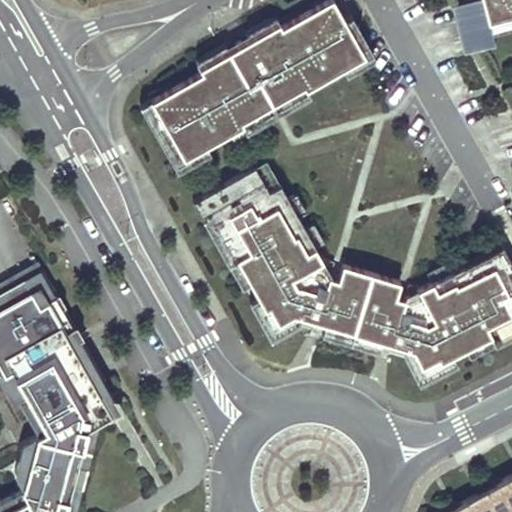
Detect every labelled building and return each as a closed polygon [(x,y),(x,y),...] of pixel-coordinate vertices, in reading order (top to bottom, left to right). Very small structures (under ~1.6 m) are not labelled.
[(200,70),(149,99),(151,103),(188,168),(246,135),(271,121),(276,118),(280,115),(286,112),(310,98),(369,65),(366,59),(332,0),(324,0),(279,26),(276,20),(198,64),(201,70),(200,70)] [(482,0),(452,8),(456,24),(486,16),(482,0)] [(486,16),(489,25),(511,19),(511,0),(482,0),(486,16)] [(486,16),(456,24),(460,40),(490,32),(489,25),(486,16)] [(490,32),(460,40),(464,56),(478,52),(484,51),(495,48),(490,32)] [(478,55),(487,83),(500,79),(491,51),(478,55)] [(188,168),(151,103),(139,110),(176,174),(188,168)] [(263,158),(194,197),(272,335),(292,324),(317,332),(320,333),(380,350),(387,353),(404,358),(415,379),(511,330),(511,265),(501,244),(479,255),(448,273),(428,283),(415,287),(410,290),(403,294),(401,301),(392,298),(398,279),(345,264),(341,262),(335,281),(332,280),(326,278),(328,272),(306,241),(296,223),(289,211),(279,193),(263,158)] [(288,187),(279,193),(289,211),(298,206),(288,187)] [(315,236),(305,218),(296,223),(306,241),(315,236)] [(443,264),(423,273),(428,283),(448,273),(443,264)] [(13,458),(0,464),(0,511),(72,511),(74,504),(65,502),(83,433),(93,435),(98,416),(111,408),(102,392),(111,387),(38,265),(0,287),(0,365),(36,428),(18,438),(13,458)] [(74,504),(93,435),(83,433),(65,502),(74,504)] [(511,476),(502,482),(509,493),(511,499),(511,476)] [(502,482),(481,493),(488,504),(492,511),(511,511),(511,499),(509,493),(502,482)] [(481,493),(461,504),(465,511),(492,511),(488,504),(481,493)]
